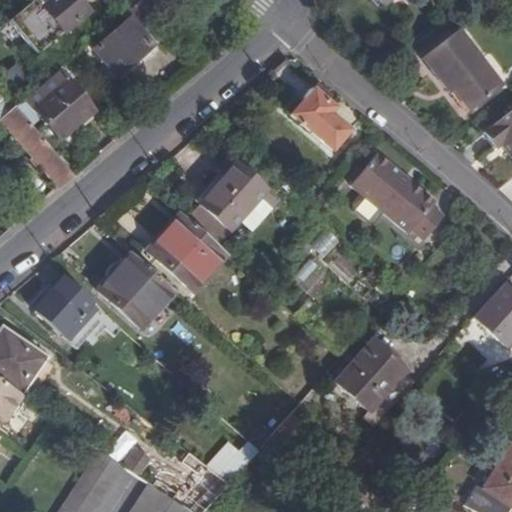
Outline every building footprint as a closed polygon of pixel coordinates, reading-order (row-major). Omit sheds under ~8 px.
[(75,41),(95,24),(87,15),(89,14),(76,0),(36,0),(9,23),(38,57),(67,32),(75,41)] [(169,0),(145,0),(123,19),(126,23),(93,52),(115,77),(148,49),(133,31),(169,0)] [(430,29),(412,43),(416,48),(434,34),(430,29)] [(452,30),(417,58),(446,93),(450,89),(467,109),(497,85),(452,30)] [(59,141),(94,112),(69,82),(34,111),(59,141)] [(316,89),(311,94),(325,107),(329,101),(316,89)] [(124,135),(139,122),(113,92),(97,105),(124,135)] [(325,107),(311,94),(288,119),(330,156),(347,136),(327,119),(332,113),(325,107)] [(511,107),(478,133),(491,149),(496,144),(511,164),(511,107)] [(59,190),(74,178),(17,110),(2,123),(59,190)] [(434,206),(376,157),(350,189),(359,197),(351,206),(352,214),(365,225),(373,224),(380,215),(407,237),(411,233),(423,244),(441,222),(429,212),(434,206)] [(264,194),(235,167),(198,208),(227,235),(264,194)] [(225,258),(180,219),(169,231),(173,234),(151,258),(147,255),(146,256),(190,296),(225,258)] [(166,228),(145,252),(147,255),(151,258),(173,234),(169,231),(166,228)] [(327,232),(313,248),(324,258),(339,242),(327,232)] [(173,295),(130,257),(97,294),(139,332),(173,295)] [(107,319),(63,280),(51,293),(44,301),(32,314),(76,353),(100,327),(107,319)] [(51,293),(45,288),(39,296),(44,301),(51,293)] [(511,343),(511,297),(502,288),(472,321),(504,352),(511,343)] [(114,340),(122,332),(107,319),(100,327),(114,340)] [(0,333),(0,385),(23,401),(28,405),(52,368),(1,332),(0,333)] [(404,373),(372,343),(336,384),(368,413),(404,373)] [(298,408),(326,376),(318,369),(290,401),(298,408)] [(0,430),(2,427),(4,428),(23,401),(0,385),(0,430)] [(207,473),(226,488),(250,462),(257,454),(246,444),(236,456),(224,446),(203,470),(207,473)] [(511,448),(482,492),(511,511),(511,448)] [(125,473),(137,481),(148,464),(135,454),(123,471),(125,473)] [(421,484),(435,468),(406,454),(393,470),(421,484)] [(100,456),(61,511),(98,511),(125,473),(123,471),(100,456)] [(182,511),(204,511),(206,510),(226,488),(207,473),(184,501),(178,509),(182,511)] [(151,490),(178,509),(184,501),(177,496),(175,498),(155,484),(151,490)] [(182,511),(178,509),(151,490),(149,489),(134,511),(182,511)]
